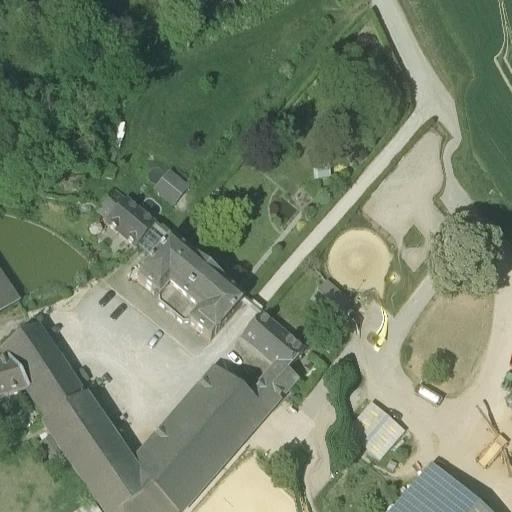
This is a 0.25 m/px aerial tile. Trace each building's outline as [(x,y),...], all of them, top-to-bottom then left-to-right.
[(231,20),(216,26),(227,53),(242,47),(231,20)] [(38,71),(8,73),(9,106),(39,105),(38,71)] [(178,252),(159,237),(144,256),(163,272),(178,252)] [(114,268),(103,258),(89,275),(99,284),(96,287),(126,313),(127,311),(139,297),(144,292),(115,266),(114,268)] [(152,307),(139,297),(127,311),(143,324),(149,317),(146,314),(152,307)] [(210,347),(185,326),(185,327),(160,306),(127,344),(148,362),(149,369),(172,389),(180,389),(200,406),(232,367),(209,348),(210,347)] [(0,370),(11,363),(0,346),(0,370)] [(315,347),(298,366),(319,384),(336,365),(315,347)] [(207,436),(139,511),(224,511),(284,444),(275,437),(292,417),(250,380),(231,402),(265,432),(238,464),(207,436)] [(75,462),(26,391),(0,407),(0,430),(16,454),(36,484),(31,487),(33,490),(75,462)] [(406,440),(371,408),(344,437),(379,470),(406,440)] [(0,430),(0,458),(16,454),(0,430)] [(75,462),(33,490),(36,494),(78,468),(75,462)] [(108,511),(78,468),(36,494),(48,511),(108,511)] [(477,511),(443,484),(418,511),(477,511)]
